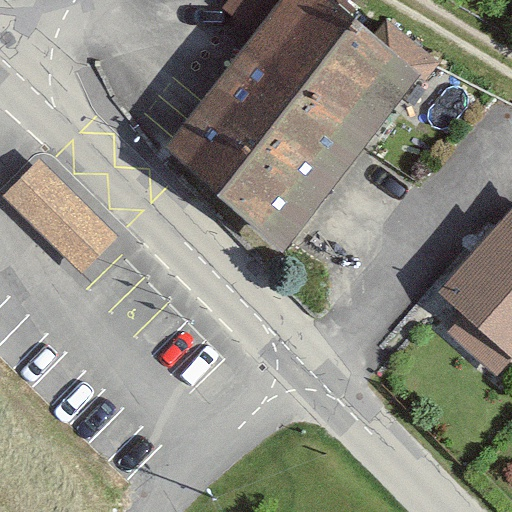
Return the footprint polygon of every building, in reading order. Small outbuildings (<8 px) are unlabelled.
[(258,17),(268,0),(228,0),(228,1),(258,17)] [(283,0),(270,18),(389,115),(432,64),(347,0),(283,0)] [(217,88),(336,184),(389,115),(270,18),(217,88)] [(336,184),(217,88),(171,145),(285,247),(336,184)] [(114,241),(39,161),(4,198),(83,275),(114,241)] [(511,214),(443,298),(511,356),(511,214)]
